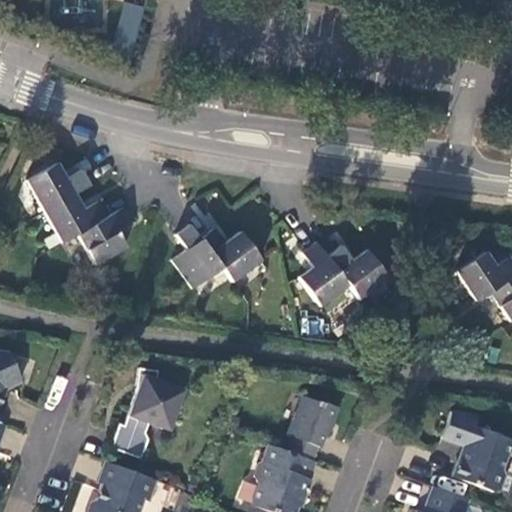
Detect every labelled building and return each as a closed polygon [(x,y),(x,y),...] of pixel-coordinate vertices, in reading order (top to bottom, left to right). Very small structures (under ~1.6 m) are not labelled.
[(133,55),(141,5),(121,2),(113,52),(133,55)] [(26,181),(60,242),(76,234),(94,265),(126,247),(117,231),(132,223),(123,207),(108,216),(99,201),(85,209),(76,193),(89,185),(81,171),(66,179),(56,163),(26,181)] [(190,222),(203,235),(214,224),(200,211),(190,222)] [(186,248),(171,259),(193,288),(220,268),(231,281),(260,259),(240,231),(225,242),(214,227),(199,238),(189,224),(175,234),(186,248)] [(387,279),(366,250),(351,260),(341,246),(326,256),(316,242),(301,252),(312,267),(298,277),(319,306),(348,286),(359,299),(387,279)] [(486,251),(455,270),(475,300),(489,291),(509,320),(511,318),(511,260),(510,257),(496,265),(486,251)] [(0,421),(9,397),(3,395),(5,388),(19,380),(12,366),(16,355),(6,352),(0,351),(0,421)] [(147,421),(164,427),(171,409),(176,411),(184,390),(157,381),(159,370),(141,368),(136,396),(125,425),(119,423),(110,447),(140,459),(147,441),(143,431),(147,421)] [(285,450),(313,460),(319,446),(321,447),(327,432),(329,433),(338,408),(321,401),(320,404),(302,398),(288,435),(291,436),(285,450)] [(171,409),(164,427),(169,429),(176,411),(171,409)] [(508,440),(470,426),(474,416),(452,412),(442,439),(465,447),(461,460),(458,462),(452,476),(488,491),(496,486),(502,471),(498,467),(508,440)] [(313,460),(285,450),(267,443),(261,461),(257,463),(252,476),(256,484),(249,504),(268,511),(293,511),(296,507),(294,501),(296,494),(300,496),(304,497),(311,480),(309,479),(316,461),(313,460)] [(156,481),(104,461),(97,482),(100,483),(90,511),(134,511),(140,498),(148,501),(156,481)] [(464,511),(469,500),(432,486),(423,511),(464,511)]
